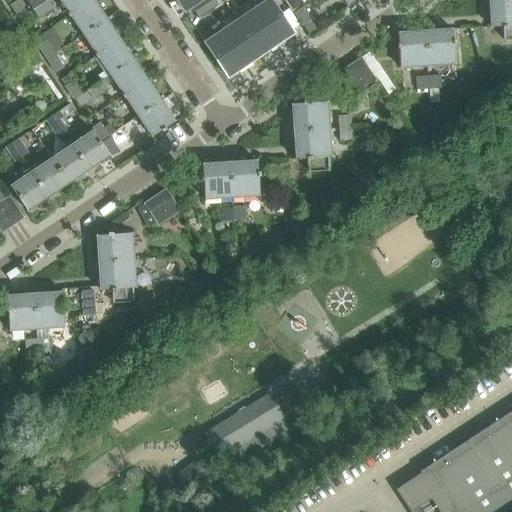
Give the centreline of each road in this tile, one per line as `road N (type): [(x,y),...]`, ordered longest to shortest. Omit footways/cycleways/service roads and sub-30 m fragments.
road 1 (residential): [(0,265),(221,122)]
road 2 (residential): [(221,122),(406,0)]
road 3 (residential): [(221,122),(140,0)]
